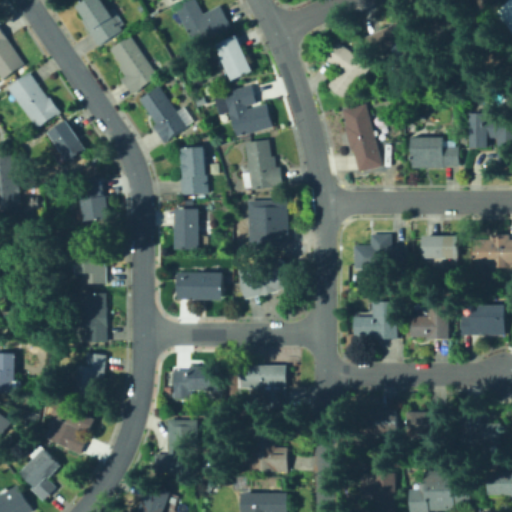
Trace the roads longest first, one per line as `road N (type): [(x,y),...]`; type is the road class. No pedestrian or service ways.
road 1 (residential): [(82,511),(115,459),(137,401),(140,185),(119,137),(25,0)]
road 2 (residential): [(258,0),(292,72),(317,157),(326,332)]
road 3 (residential): [(323,204),(511,200)]
road 4 (residential): [(326,332),(141,330)]
road 5 (residential): [(326,332),(330,511)]
road 6 (residential): [(505,374),(327,373)]
